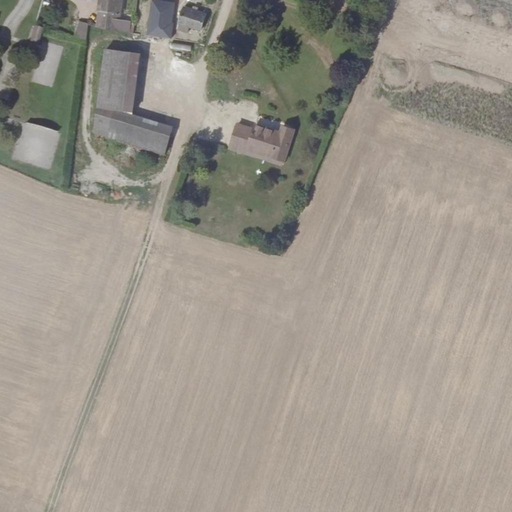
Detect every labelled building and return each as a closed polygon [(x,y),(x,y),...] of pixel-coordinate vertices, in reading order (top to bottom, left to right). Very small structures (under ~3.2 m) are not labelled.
[(98,0),(96,25),(117,29),(121,0),(98,0)] [(179,20),(181,21),(189,24),(201,28),(207,12),(185,5),(179,20)] [(189,24),(181,21),(178,28),(187,31),(189,24)] [(75,22),(71,38),(82,40),(87,25),(75,22)] [(155,34),(168,36),(169,24),(158,22),(155,34)] [(42,28),(35,26),(31,41),(38,43),(42,28)] [(84,130),(107,136),(112,118),(114,109),(121,48),(94,45),(84,130)] [(121,48),(114,109),(124,111),(131,50),(121,48)] [(112,118),(170,134),(173,125),(114,109),(112,118)] [(231,141),(249,147),(250,142),(287,155),(297,123),(284,119),(282,125),(256,116),(256,119),(255,118),(253,122),(239,117),(231,141)] [(107,136),(165,153),(170,134),(112,118),(107,136)] [(11,160),(50,170),(60,133),(20,123),(11,160)] [(250,142),(249,147),(284,159),(287,155),(250,142)]
